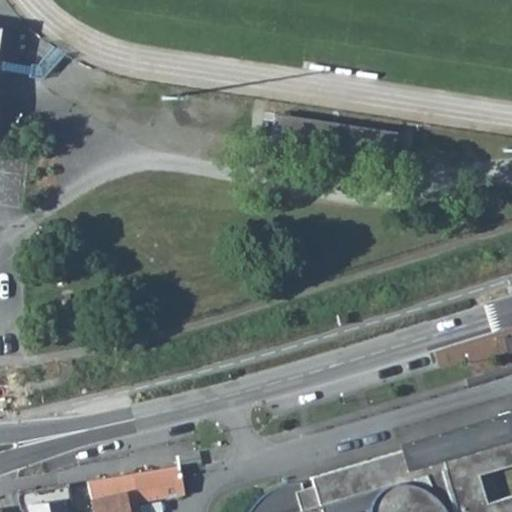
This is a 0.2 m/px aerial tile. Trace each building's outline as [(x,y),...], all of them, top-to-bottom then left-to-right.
[(387,136),(269,118),(266,139),(384,156),(387,136)] [(6,190),(11,195),(17,190),(12,185),(6,190)] [(398,450),(411,446),(415,454),(504,417),(506,424),(511,423),(507,411),(397,444),(398,450)] [(511,511),(511,494),(485,503),(476,475),(511,464),(511,422),(511,423),(506,424),(504,417),(415,454),(411,446),(398,450),(308,477),(311,485),(300,489),(298,481),(296,481),(286,482),(282,483),(277,484),(273,486),(269,488),(261,493),(254,499),(249,505),(245,511),(511,511)] [(130,475),(135,503),(183,495),(178,467),(130,475)] [(136,511),(135,503),(130,475),(85,482),(91,511),(136,511)] [(13,493),(19,511),(71,511),(68,486),(13,493)]
